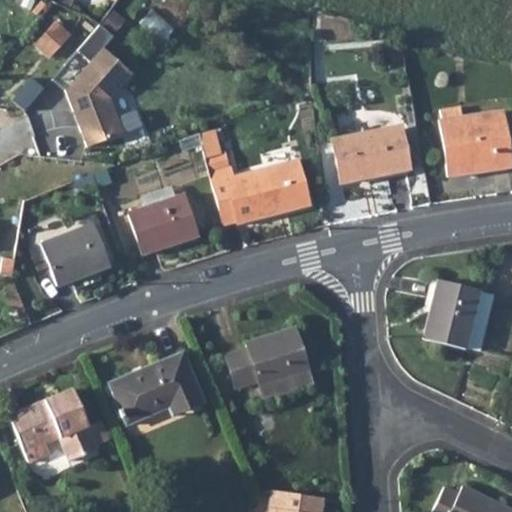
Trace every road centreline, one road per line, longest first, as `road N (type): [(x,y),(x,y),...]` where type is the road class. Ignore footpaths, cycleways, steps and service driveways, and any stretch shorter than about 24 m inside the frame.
road 1 (residential): [(351,247),(105,316),(0,361)]
road 2 (residential): [(511,222),(351,247)]
road 3 (residential): [(369,403),(351,247)]
road 4 (residential): [(369,403),(430,413),(511,456)]
